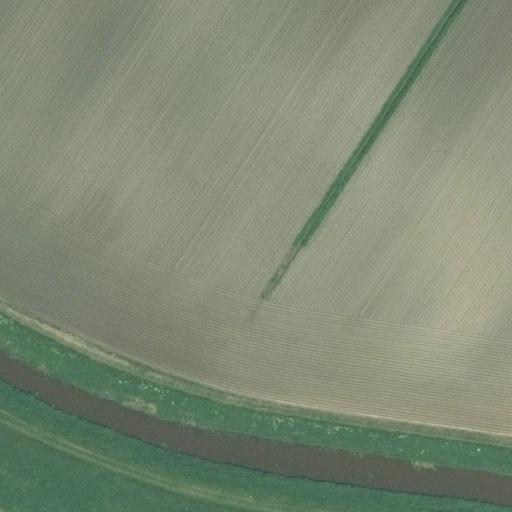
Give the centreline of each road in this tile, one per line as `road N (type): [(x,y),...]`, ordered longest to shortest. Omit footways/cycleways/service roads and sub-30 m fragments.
road 1 (track): [(511,449),(217,398),(100,362),(0,310)]
road 2 (track): [(0,403),(163,472),(233,492),(369,511)]
